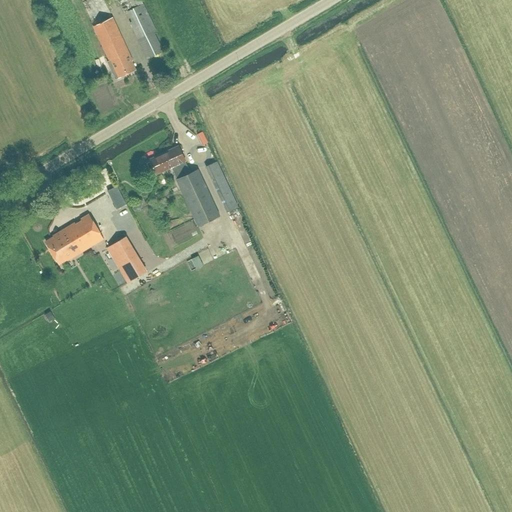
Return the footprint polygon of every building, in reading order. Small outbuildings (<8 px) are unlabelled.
[(161,36),(144,0),(122,0),(143,44),(161,36)] [(115,79),(135,69),(131,61),(132,60),(112,17),(93,26),(109,60),(107,61),(115,79)] [(225,148),(230,144),(225,137),(220,141),(225,148)] [(191,173),(185,161),(186,161),(178,145),(146,160),(145,163),(148,169),(150,170),(154,168),(157,175),(172,168),(178,179),(177,180),(198,225),(220,215),(199,169),(191,173)] [(237,207),(217,161),(206,166),(227,211),(237,207)] [(122,225),(132,220),(117,187),(107,192),(122,225)] [(67,261),(103,238),(88,214),(59,231),(60,233),(46,241),(59,263),(66,259),(67,261)] [(117,263),(134,252),(125,237),(108,248),(117,263)] [(255,267),(244,245),(230,252),(241,274),(255,267)] [(146,271),(134,252),(117,263),(128,282),(146,271)] [(203,265),(198,256),(191,260),(196,268),(203,265)]
